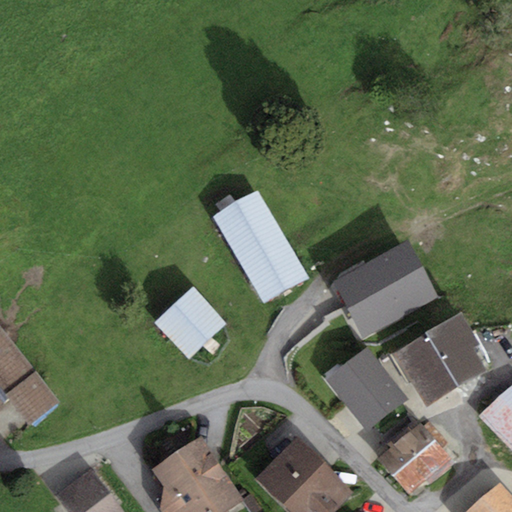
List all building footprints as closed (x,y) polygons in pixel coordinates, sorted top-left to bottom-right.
[(258,198),(216,222),(266,309),(308,285),(258,198)] [(416,253),(337,288),(363,344),(441,310),(416,253)] [(196,295),(158,331),(191,365),(229,329),(196,295)] [(465,324),(394,363),(422,412),(483,378),(475,364),(478,348),(465,324)] [(0,329),(0,389),(5,395),(34,371),(0,329)] [(371,349),(312,388),(343,435),(402,397),(371,349)] [(42,379),(11,404),(35,433),(65,409),(42,379)] [(511,395),(480,424),(511,458),(511,395)] [(422,430),(381,464),(415,504),(455,470),(422,430)] [(293,449),(255,491),(278,511),(342,511),(352,502),(293,449)] [(202,451),(157,480),(167,496),(164,511),(241,511),(242,511),(202,451)] [(115,511),(95,489),(68,511),(115,511)] [(511,511),(511,508),(501,495),(479,511),(511,511)]
